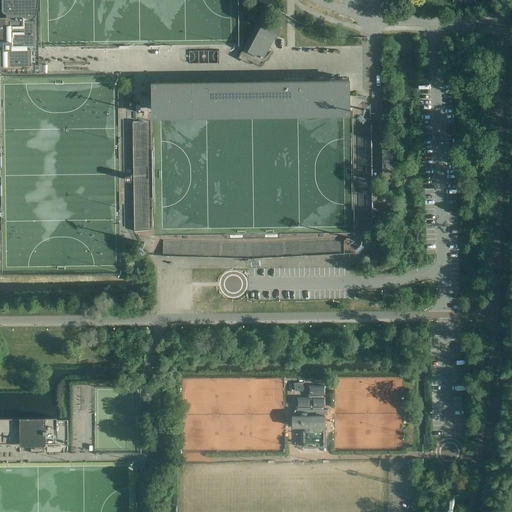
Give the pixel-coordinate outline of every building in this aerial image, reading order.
[(1,0),(1,17),(0,16),(0,69),(2,69),(2,65),(5,65),(5,73),(30,73),(30,49),(26,49),(26,45),(34,45),(34,21),(29,21),(29,14),(31,14),(32,14),(33,14),(33,13),(34,13),(34,12),(33,0),(1,0)] [(263,57),(271,36),(272,34),(274,35),(277,26),(266,22),(267,19),(257,15),(239,57),(260,66),(273,53),(271,51),(265,58),(263,57)] [(197,82),(197,103),(247,103),(247,106),(256,106),(256,103),(306,104),(306,82),(197,82)] [(356,118),(357,229),(373,228),(372,118),(356,118)] [(132,121),(134,231),(150,231),(148,121),(132,121)] [(393,179),(393,149),(382,149),(383,179),(393,179)] [(344,254),(344,238),(254,243),(163,240),(163,256),(254,259),(344,254)] [(303,426),(303,447),(325,447),(325,430),(323,430),(323,426),(325,426),(325,415),(324,415),(328,415),(328,409),(323,409),(323,407),(325,407),(325,399),(323,399),(323,395),(325,395),(325,386),(309,386),(309,398),(297,398),(297,410),(294,410),(295,416),(293,416),(293,426),(303,426)] [(67,446),(67,420),(56,420),(56,417),(0,417),(0,446),(30,446),(31,453),(44,452),(44,446),(67,446)]
